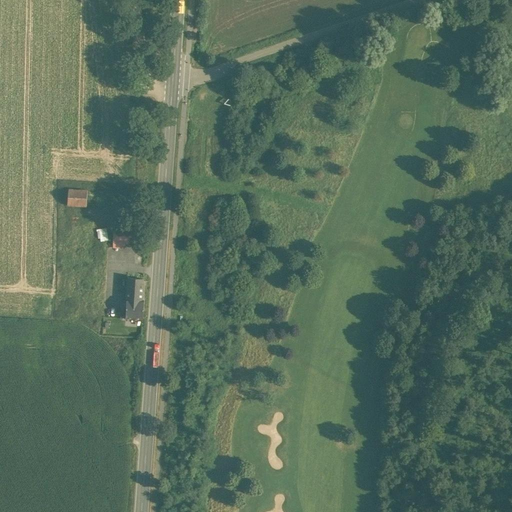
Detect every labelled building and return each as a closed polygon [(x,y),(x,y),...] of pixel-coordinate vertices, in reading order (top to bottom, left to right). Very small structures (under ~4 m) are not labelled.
[(87,191),(68,188),(67,204),(86,206),(87,191)] [(99,228),(101,240),(109,239),(107,227),(99,228)] [(135,228),(113,228),(113,248),(123,248),(123,243),(134,243),(135,228)] [(143,279),(127,278),(127,281),(125,318),(142,319),(144,300),(142,300),(143,279)] [(78,320),(55,319),(51,408),(75,408),(78,320)] [(104,321),(81,320),(78,409),(101,409),(104,333),(104,321)]
